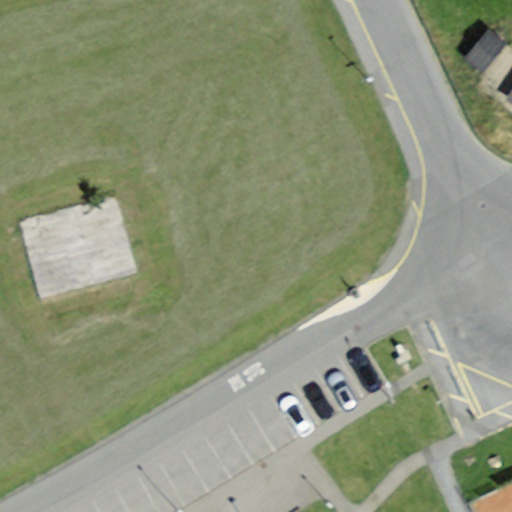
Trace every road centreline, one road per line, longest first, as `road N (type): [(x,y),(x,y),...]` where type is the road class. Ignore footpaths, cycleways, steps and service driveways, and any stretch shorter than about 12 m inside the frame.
road 1 (residential): [(23,511),(501,260)]
road 2 (unclassified): [(378,0),(501,260)]
